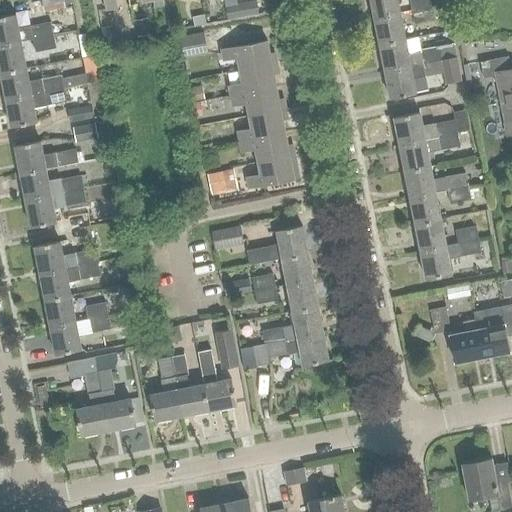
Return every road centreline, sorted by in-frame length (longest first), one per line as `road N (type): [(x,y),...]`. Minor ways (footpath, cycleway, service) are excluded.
road 1 (residential): [(30,502),(402,426)]
road 2 (residential): [(402,426),(352,187)]
road 3 (residential): [(352,187),(314,0)]
road 4 (residential): [(172,224),(352,187)]
road 5 (residential): [(30,502),(0,349)]
